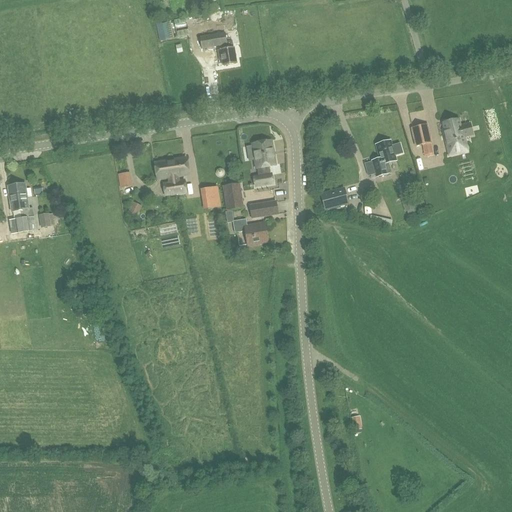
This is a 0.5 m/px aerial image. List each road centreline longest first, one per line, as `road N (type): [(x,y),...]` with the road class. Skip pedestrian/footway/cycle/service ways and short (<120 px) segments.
road 1 (unclassified): [(331,511),(313,411),(296,156),(287,127)]
road 2 (unclassified): [(0,153),(257,113),(287,127)]
road 3 (unclassified): [(511,73),(325,102),(287,127)]
